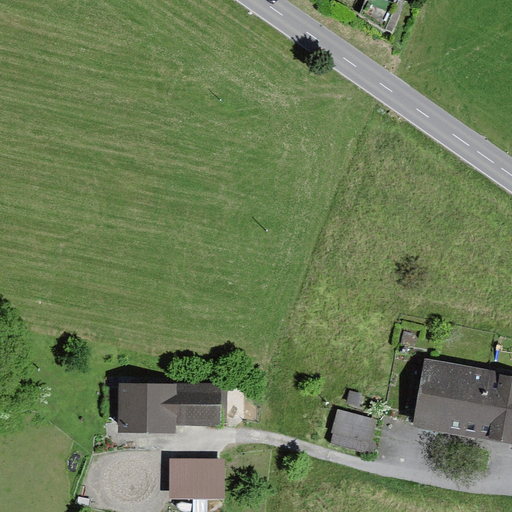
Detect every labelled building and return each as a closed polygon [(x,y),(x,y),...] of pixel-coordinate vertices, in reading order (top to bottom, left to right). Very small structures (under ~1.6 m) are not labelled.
[(367,0),(360,14),(385,31),(400,3),(404,5),(405,0),(367,0)] [(491,373),(427,361),(414,430),(479,442),(491,373)] [(511,376),(491,373),(479,442),(511,448),(511,376)] [(175,387),(119,386),(118,435),(175,436),(175,428),(175,387)] [(221,387),(175,387),(175,428),(221,428),(221,387)] [(350,392),(347,405),(359,407),(362,395),(350,392)] [(377,421),(339,411),(330,446),(368,456),(377,421)] [(224,463),(172,463),(172,500),(224,499),(224,463)]
